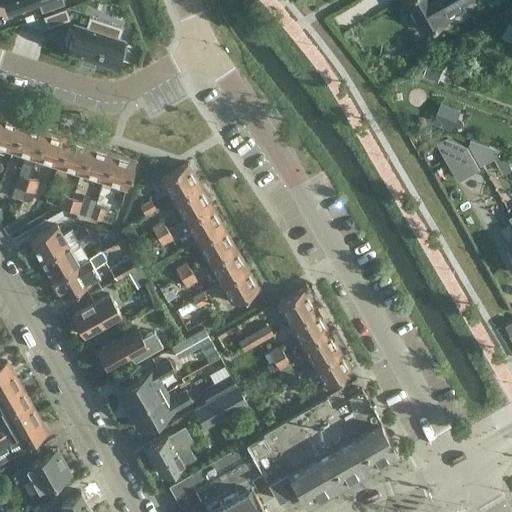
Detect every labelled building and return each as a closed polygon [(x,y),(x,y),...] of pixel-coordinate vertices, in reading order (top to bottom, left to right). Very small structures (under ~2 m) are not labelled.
[(6,0),(10,10),(37,0),(42,11),(64,2),(63,0),(6,0)] [(407,0),(425,32),(466,9),(463,4),(470,0),(407,0)] [(47,26),(69,18),(65,7),(43,15),(47,26)] [(118,37),(121,27),(89,16),(86,27),(74,23),(72,30),(69,29),(65,41),(68,42),(65,49),(81,54),(80,57),(92,61),(93,58),(113,65),(122,38),(118,37)] [(430,59),(424,76),(438,81),(445,64),(430,59)] [(441,102),(434,122),(448,128),(456,108),(441,102)] [(0,148),(12,152),(22,121),(0,113),(0,148)] [(24,156),(19,173),(15,186),(19,187),(25,189),(29,176),(35,160),(45,129),(22,121),(12,152),(24,156)] [(45,129),(35,160),(25,189),(35,192),(44,163),(57,167),(67,136),(45,129)] [(67,136),(57,167),(80,174),(90,144),(67,136)] [(477,167),(464,144),(447,138),(439,142),(459,177),(477,167)] [(471,138),(470,141),(481,161),(494,154),(489,144),(471,138)] [(90,144),(80,174),(103,182),(113,151),(90,144)] [(113,151),(103,182),(126,189),(136,159),(113,151)] [(199,183),(187,162),(161,177),(173,198),(199,183)] [(211,204),(199,183),(173,198),(185,219),(211,204)] [(15,185),(11,196),(21,199),(25,189),(19,187),(15,186),(15,185)] [(62,193),(58,206),(69,209),(73,197),(62,193)] [(69,209),(79,213),(83,200),(73,197),(69,209)] [(139,205),(140,206),(145,215),(156,209),(150,199),(139,205)] [(90,216),(102,220),(106,208),(94,204),(90,216)] [(223,225),(211,204),(185,219),(197,240),(223,225)] [(152,226),(157,235),(167,229),(162,220),(152,226)] [(64,234),(58,224),(29,240),(40,260),(69,243),(77,237),(88,231),(85,223),(64,234)] [(235,245),(223,225),(197,240),(209,260),(235,245)] [(173,238),(167,229),(157,235),(162,244),(173,238)] [(77,237),(69,243),(40,260),(51,278),(80,262),(73,250),(92,239),(88,231),(77,237)] [(247,266),(235,245),(209,260),(221,281),(247,266)] [(103,249),(80,262),(51,278),(62,298),(105,273),(100,264),(108,259),(103,249)] [(134,254),(110,268),(116,278),(140,265),(134,254)] [(175,268),(180,277),(191,271),(186,262),(175,268)] [(139,266),(128,272),(136,286),(147,280),(139,266)] [(259,287),(247,266),(221,281),(233,303),(259,287)] [(186,286),(196,280),(191,271),(180,277),(186,286)] [(316,308),(304,287),(278,302),(290,323),(316,308)] [(192,297),(194,300),(197,306),(208,301),(202,291),(192,297)] [(121,314),(110,293),(72,314),(83,335),(121,314)] [(328,329),(316,308),(290,323),(302,344),(328,329)] [(256,330),(262,339),(262,340),(273,334),(267,324),(256,330)] [(142,337),(136,327),(98,349),(109,369),(130,356),(134,362),(163,346),(154,331),(142,337)] [(204,327),(182,340),(171,347),(177,357),(185,353),(211,339),(204,327)] [(340,350),(328,329),(302,344),(314,365),(340,350)] [(279,345),(268,351),(273,360),(284,354),(279,345)] [(352,371),(340,350),(314,365),(326,386),(352,371)] [(284,354),(273,360),(279,369),(290,363),(284,354)] [(128,409),(161,390),(155,380),(172,370),(166,360),(134,380),(117,389),(118,392),(116,393),(122,402),(123,401),(128,409)] [(6,361),(0,364),(0,388),(17,379),(6,361)] [(230,373),(200,390),(206,401),(216,396),(237,384),(230,373)] [(302,384),(296,374),(285,380),(291,390),(302,384)] [(17,379),(0,388),(0,411),(26,396),(17,379)] [(237,384),(216,396),(206,401),(194,408),(204,426),(247,402),(237,384)] [(245,441),(267,480),(278,499),(297,488),(305,503),(397,450),(379,420),(362,388),(345,398),(340,389),(245,441)] [(175,408),(191,398),(185,389),(166,400),(161,390),(128,409),(132,417),(130,418),(136,426),(137,426),(139,428),(175,408)] [(0,434),(36,414),(26,396),(0,411),(0,412),(5,419),(0,422),(0,434)] [(46,432),(36,414),(0,434),(0,445),(14,437),(20,447),(46,432)] [(184,426),(147,448),(162,475),(195,457),(186,441),(191,439),(184,426)] [(168,486),(180,506),(188,501),(194,511),(265,511),(246,477),(260,470),(244,442),(168,486)] [(11,475),(17,484),(28,478),(37,492),(70,473),(56,448),(23,468),(23,469),(11,475)] [(59,503),(43,511),(93,511),(81,490),(59,502),(59,503)]
